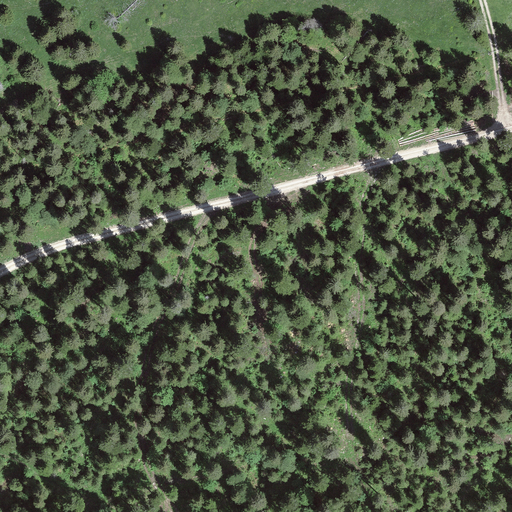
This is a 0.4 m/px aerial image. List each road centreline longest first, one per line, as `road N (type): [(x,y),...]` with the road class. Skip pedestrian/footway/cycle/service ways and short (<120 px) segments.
road 1 (track): [(511,127),(78,241),(0,273)]
road 2 (track): [(511,117),(479,0)]
